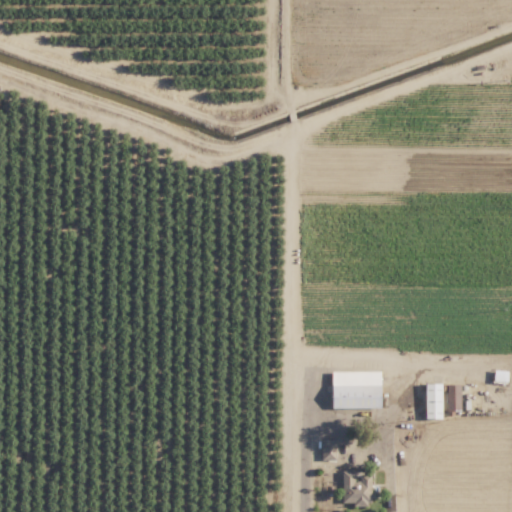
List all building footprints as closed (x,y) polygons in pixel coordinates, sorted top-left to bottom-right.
[(492,384),(508,385),(509,371),(493,369),(492,384)] [(333,371),(333,409),(383,408),(382,371),(333,371)] [(443,418),(443,383),(425,383),(424,418),(443,418)] [(336,460),(337,440),(322,439),(321,460),(336,460)] [(357,471),(342,471),(343,504),(372,504),(371,474),(357,474),(357,471)]
